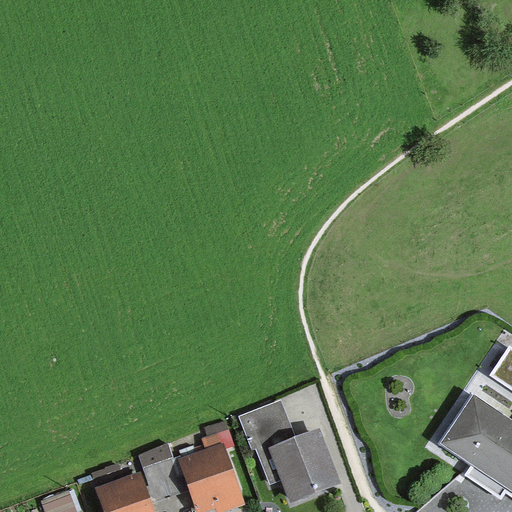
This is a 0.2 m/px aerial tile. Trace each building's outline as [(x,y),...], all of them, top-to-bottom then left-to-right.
[(511,425),(470,397),(437,446),(503,490),(501,494),(511,500),(511,352),(507,350),(488,378),(511,394),(511,425)] [(251,451),(283,438),(272,408),(239,422),(251,451)] [(198,511),(236,499),(214,436),(200,441),(205,456),(180,465),(196,511),(198,511)] [(333,486),(314,436),(272,453),(291,502),(333,486)] [(171,461),(156,466),(167,496),(182,491),(171,461)] [(152,501),(167,496),(156,466),(141,471),(152,501)] [(103,511),(147,511),(137,480),(97,494),(103,511)] [(55,511),(72,511),(67,499),(52,504),(55,511)]
